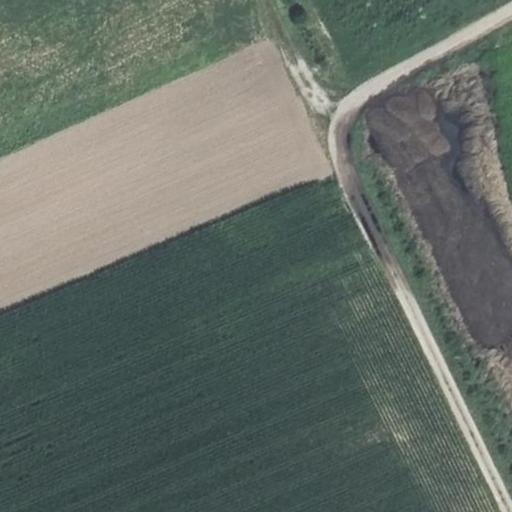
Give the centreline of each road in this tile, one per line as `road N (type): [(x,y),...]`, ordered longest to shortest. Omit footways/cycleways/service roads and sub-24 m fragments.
road 1 (track): [(511,511),(344,172),(338,131)]
road 2 (track): [(511,12),(357,99),(338,131)]
road 3 (track): [(338,131),(314,109),(260,0)]
